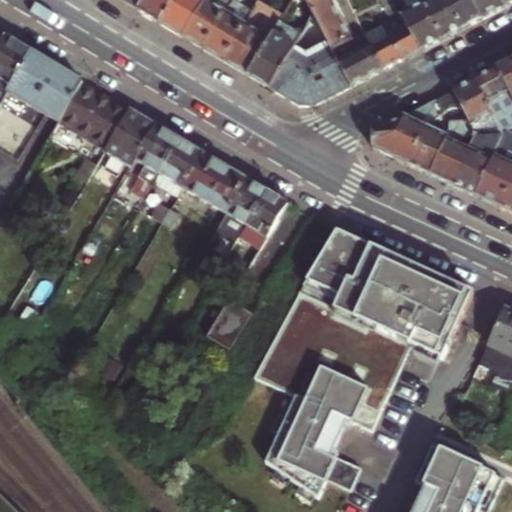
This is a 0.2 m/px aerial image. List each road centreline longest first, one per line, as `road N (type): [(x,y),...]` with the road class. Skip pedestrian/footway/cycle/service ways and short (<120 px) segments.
road 1 (primary): [(300,160),(32,0)]
road 2 (residential): [(511,32),(339,124),(300,160)]
road 3 (primary): [(511,264),(300,160)]
